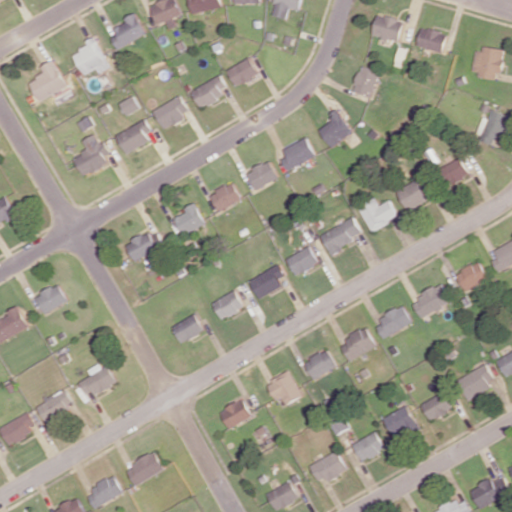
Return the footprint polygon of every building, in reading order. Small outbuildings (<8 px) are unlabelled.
[(162,0),(150,4),(158,24),(166,21),(169,29),(178,25),(175,16),(182,13),(177,0),(162,0)] [(189,0),(193,13),(223,5),(221,0),(189,0)] [(303,0),(276,0),(273,14),(287,18),(290,7),(301,9),(303,0)] [(110,32),(116,47),(146,34),(136,12),(124,17),(127,24),(110,32)] [(400,41),(406,20),(379,13),(374,35),(400,41)] [(450,33),(424,26),(419,45),(444,52),(450,33)] [(97,68),(99,72),(109,67),(96,36),(85,40),(88,47),(74,53),(83,74),(97,68)] [(484,51),(477,49),(474,74),(501,78),(506,48),(485,45),(484,51)] [(236,87),(260,74),(250,56),(227,69),(236,87)] [(41,100),(69,85),(54,59),(41,66),(45,73),(30,81),(41,100)] [(374,96),(382,71),(363,65),(355,90),(374,96)] [(191,90),(200,108),(224,95),(221,89),(227,86),(221,74),(191,90)] [(126,115),(140,108),(134,95),(120,102),(126,115)] [(163,127),(191,113),(181,95),(153,109),(163,127)] [(320,128),(331,146),(354,133),(340,108),(330,114),(334,120),(320,128)] [(499,145),(511,115),(494,108),(490,118),(485,116),(477,135),(499,145)] [(146,133),(152,130),(145,118),(116,135),(126,153),(150,140),(146,133)] [(74,157),(84,176),(109,163),(104,155),(111,152),(104,140),(100,142),(95,133),(83,140),(88,149),(74,157)] [(317,157),(309,137),(283,147),(287,156),(282,157),(286,169),(317,157)] [(480,166),(475,152),(464,155),(469,170),(480,166)] [(471,175),(462,157),(443,167),(452,185),(471,175)] [(246,172),(255,189),(279,177),(270,160),(246,172)] [(408,209),(438,197),(429,175),(399,187),(408,209)] [(209,194),(219,211),(242,198),(232,180),(209,194)] [(0,221),(17,212),(7,196),(0,200),(0,221)] [(392,199),(381,205),(377,197),(360,206),(374,231),(401,216),(392,199)] [(185,211),(173,217),(181,234),(205,223),(195,202),(183,207),(185,211)] [(334,256),(346,249),(343,245),(365,233),(355,216),(322,235),(334,256)] [(150,231),(125,242),(133,260),(159,249),(150,231)] [(492,259),(499,271),(511,264),(511,239),(495,249),(498,256),(492,259)] [(321,262),(311,245),(288,257),(298,275),(321,262)] [(457,273),(466,290),(490,277),(480,260),(457,273)] [(284,286),(280,278),(285,275),(280,264),(251,278),(259,297),(284,286)] [(415,303),(422,317),(453,301),(443,281),(419,294),(421,299),(415,303)] [(68,300),(58,283),(35,296),(45,313),(68,300)] [(213,301),(221,318),(246,307),(237,289),(213,301)] [(385,337),(414,321),(405,305),(376,321),(385,337)] [(0,339),(28,328),(20,307),(0,315),(0,339)] [(180,342),(205,331),(196,313),(172,324),(180,342)] [(350,359),(378,347),(370,328),(342,340),(350,359)] [(315,378),(339,367),(330,349),(307,360),(315,378)] [(511,351),(498,358),(507,376),(511,373),(511,351)] [(78,380),(85,397),(116,383),(107,361),(88,370),(90,375),(78,380)] [(498,381),(487,363),(458,379),(469,398),(498,381)] [(304,396),(292,371),(268,382),(277,400),(283,397),(287,404),(304,396)] [(44,422),(74,407),(65,389),(35,404),(44,422)] [(431,420),(454,409),(446,391),(422,402),(431,420)] [(222,409),(230,427),(254,416),(246,398),(222,409)] [(395,439),(420,427),(409,404),(385,416),(395,439)] [(0,425),(0,431),(7,444),(37,428),(28,411),(0,425)] [(338,434),(352,426),(345,415),(332,422),(338,434)] [(354,442),(363,461),(387,449),(378,431),(354,442)] [(167,468),(156,450),(126,467),(136,485),(167,468)] [(312,464),(321,483),(350,469),(340,450),(312,464)] [(86,490),(93,507),(124,493),(116,476),(86,490)] [(471,488),(480,507),(511,492),(511,490),(505,476),(494,481),(493,478),(471,488)] [(301,499),(294,481),(269,491),(277,509),(301,499)] [(54,508),(55,511),(84,511),(77,496),(54,508)] [(436,509),(436,511),(473,511),(467,497),(436,509)]
